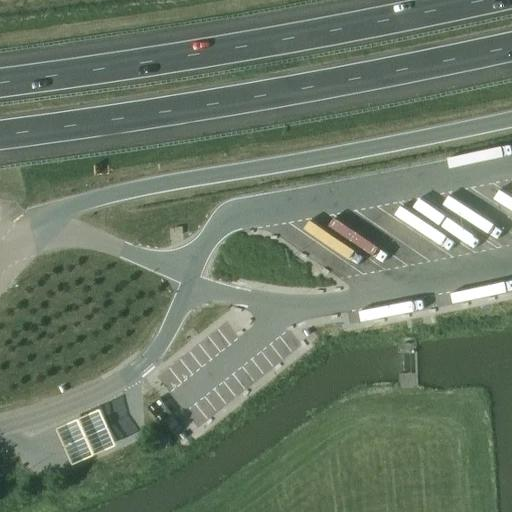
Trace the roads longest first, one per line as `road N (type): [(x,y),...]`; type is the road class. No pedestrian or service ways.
road 1 (motorway): [(0,136),(511,47)]
road 2 (motorway): [(493,0),(0,84)]
